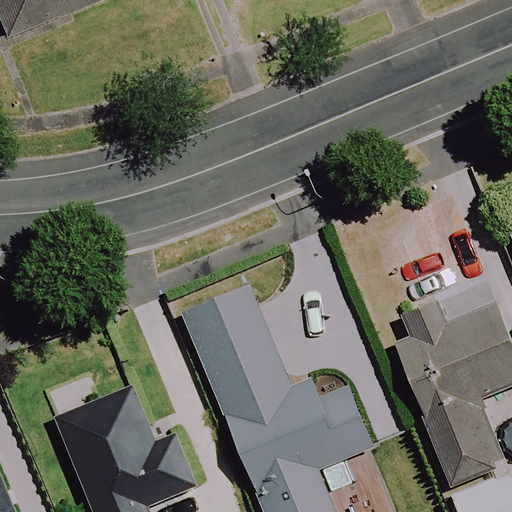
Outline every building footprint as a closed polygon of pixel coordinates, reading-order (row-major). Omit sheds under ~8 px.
[(0,0),(0,37),(94,0),(0,0)] [(447,494),(507,472),(480,402),(511,389),(511,359),(486,288),(406,318),(413,337),(392,345),(447,494)] [(286,390),(246,290),(180,317),(259,511),(332,511),(317,475),(372,453),(346,390),(316,403),(307,381),(286,390)] [(129,391),(52,422),(88,511),(178,511),(191,507),(164,442),(152,447),(129,391)] [(511,511),(511,486),(509,478),(449,500),(453,511),(511,511)] [(0,511),(11,511),(0,482),(0,511)]
